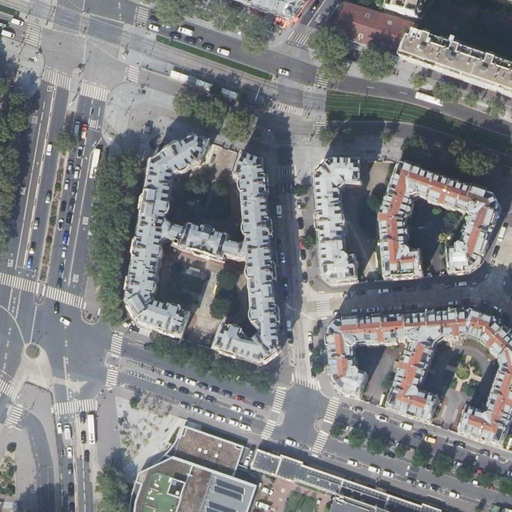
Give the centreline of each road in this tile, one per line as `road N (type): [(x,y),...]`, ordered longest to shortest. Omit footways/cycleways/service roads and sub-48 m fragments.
road 1 (primary): [(60,326),(56,294),(98,59)]
road 2 (primary): [(67,47),(22,314)]
road 3 (tertiary): [(306,405),(60,326)]
road 4 (tertiary): [(66,375),(124,378),(296,436)]
road 5 (primary): [(284,126),(400,129),(511,163)]
road 6 (primary): [(511,130),(290,66)]
road 7 (tertiary): [(296,436),(511,504)]
road 8 (tertiary): [(511,470),(306,405)]
road 9 (primary): [(98,59),(284,126)]
road 10 (primary): [(290,66),(105,1)]
road 11 (residential): [(491,292),(297,308)]
road 12 (residential): [(284,126),(297,308)]
road 13 (primary): [(77,511),(66,375)]
